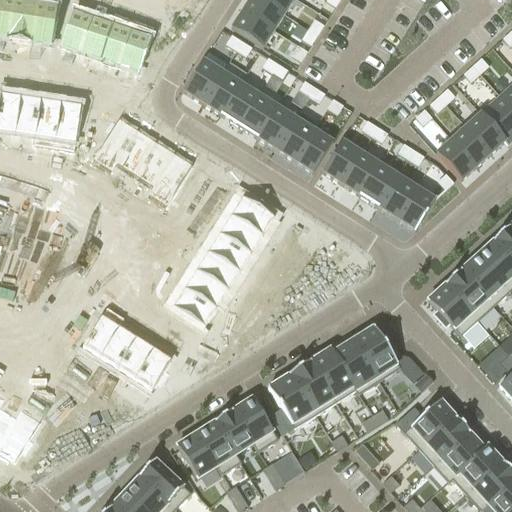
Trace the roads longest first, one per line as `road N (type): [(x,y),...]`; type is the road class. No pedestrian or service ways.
road 1 (residential): [(30,511),(51,490),(376,283)]
road 2 (residential): [(153,110),(399,269)]
road 3 (residential): [(376,283),(511,433)]
road 4 (residential): [(0,56),(25,58),(153,110)]
road 5 (residential): [(399,269),(511,173)]
road 6 (residential): [(153,110),(219,0)]
